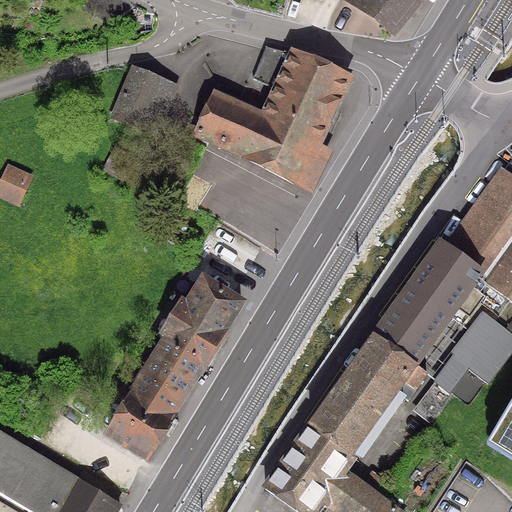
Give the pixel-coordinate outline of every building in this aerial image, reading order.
[(349,0),(396,35),(409,18),(423,0),(349,0)] [(215,93),(194,138),(316,194),(334,155),(325,151),(358,81),(291,50),(262,115),(215,93)] [(174,89),(133,71),(112,118),(154,136),(174,89)] [(35,179),(9,166),(0,183),(0,198),(20,209),(35,179)] [(489,282),(511,298),(511,177),(504,172),(446,251),(489,282)] [(446,251),(442,247),(375,338),(420,371),(489,282),(446,251)] [(202,277),(106,440),(154,468),(250,304),(202,277)] [(352,464),(420,371),(375,338),(307,431),(352,464)] [(511,412),(492,447),(511,458),(511,412)] [(121,511),(128,501),(0,425),(0,496),(27,511),(121,511)] [(307,431),(262,491),(291,511),(317,511),(352,464),(307,431)]
